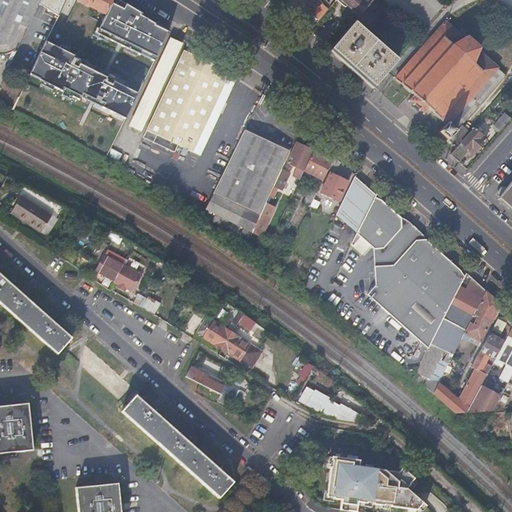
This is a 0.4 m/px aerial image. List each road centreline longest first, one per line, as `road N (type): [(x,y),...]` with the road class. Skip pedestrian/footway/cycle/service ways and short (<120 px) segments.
road 1 (residential): [(299,511),(0,241)]
road 2 (primary): [(298,88),(511,269)]
road 3 (primary): [(419,157),(199,0)]
road 4 (residential): [(0,380),(24,378),(177,511)]
road 5 (primary): [(419,157),(253,23)]
road 6 (primary): [(160,0),(298,88)]
road 7 (primary): [(180,0),(298,88)]
road 8 (unknown): [(363,108),(443,13)]
